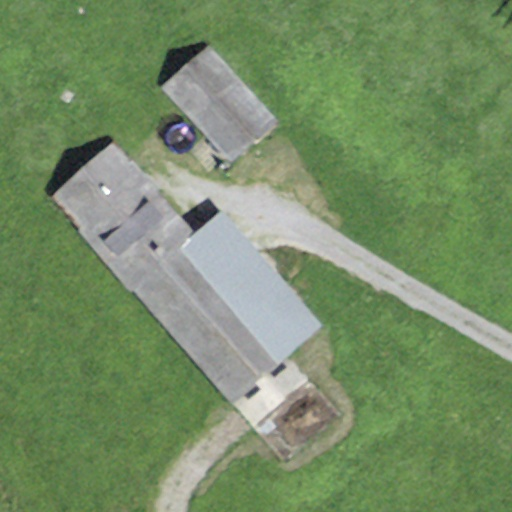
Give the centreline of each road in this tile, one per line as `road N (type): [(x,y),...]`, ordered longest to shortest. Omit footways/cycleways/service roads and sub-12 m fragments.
road 1 (track): [(511,347),(169,168)]
road 2 (track): [(0,56),(135,120),(169,168)]
